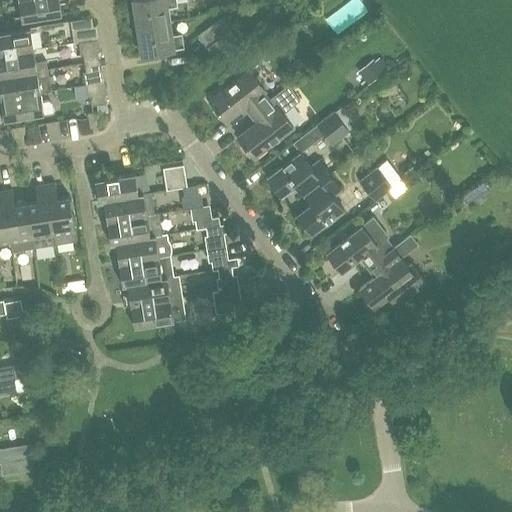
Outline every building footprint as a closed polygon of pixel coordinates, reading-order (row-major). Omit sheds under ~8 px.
[(69,0),(17,0),(21,17),(15,18),(15,21),(62,14),(60,2),(69,0)] [(131,0),(136,26),(169,21),(167,7),(177,6),(175,0),(131,0)] [(97,38),(95,26),(92,26),(90,17),(70,21),(74,42),(97,38)] [(222,17),(197,36),(207,47),(230,29),(222,17)] [(169,21),(136,26),(141,54),(183,47),(181,32),(172,34),(169,21)] [(37,27),(30,28),(0,32),(0,54),(33,49),(30,32),(37,31),(37,27)] [(39,49),(51,48),(50,34),(38,34),(39,49)] [(0,54),(0,76),(47,69),(46,61),(36,62),(33,49),(0,54)] [(97,60),(96,51),(82,53),(84,62),(97,60)] [(372,59),(357,70),(368,84),(390,67),(380,56),(374,60),(372,59)] [(99,68),(97,60),(84,62),(85,71),(99,68)] [(0,76),(0,93),(1,98),(41,92),(51,90),(48,78),(47,69),(0,76)] [(245,107),(251,115),(269,100),(263,93),(265,91),(249,70),(210,100),(226,121),(245,107)] [(288,85),(269,100),(251,115),(257,123),(239,137),(255,158),(294,127),(283,113),(300,101),(288,85)] [(49,101),(42,102),(41,92),(1,98),(4,119),(44,113),(52,112),(52,103),(49,101)] [(105,102),(103,93),(89,96),(91,104),(105,102)] [(341,106),(335,111),(350,130),(353,128),(349,123),(352,120),(341,106)] [(334,110),(316,124),(332,144),(350,130),(335,111),(334,110)] [(98,111),(87,113),(90,127),(100,125),(98,111)] [(299,184),(306,193),(330,175),(318,160),(310,166),(300,152),(269,176),(284,195),(299,184)] [(375,200),(392,187),(402,179),(387,159),(360,180),(375,200)] [(187,186),(183,165),(163,168),(167,189),(182,187),(187,186)] [(94,179),(97,200),(98,200),(99,202),(109,200),(108,199),(139,194),(139,193),(137,193),(134,173),(94,179)] [(306,193),(314,203),(298,215),(313,233),(344,209),(333,196),(342,190),(330,175),(306,193)] [(446,221),(489,190),(482,181),(440,213),(446,221)] [(55,183),(45,184),(55,244),(76,240),(70,196),(58,198),(55,183)] [(38,202),(26,203),(33,247),(55,244),(45,184),(36,186),(38,202)] [(197,186),(187,186),(182,187),(184,195),(198,193),(197,186)] [(12,189),(3,191),(10,240),(12,250),(33,247),(26,203),(15,205),(12,189)] [(0,242),(10,240),(3,191),(0,191),(0,242)] [(103,201),(106,221),(159,213),(159,212),(155,213),(152,192),(143,194),(143,193),(139,193),(139,194),(108,199),(109,200),(99,202),(98,200),(97,200),(98,202),(103,201)] [(106,221),(110,243),(111,242),(111,244),(122,242),(121,241),(151,236),(151,235),(155,234),(155,235),(162,234),(159,213),(106,221)] [(211,218),(195,220),(196,228),(205,227),(210,226),(214,226),(215,226),(219,225),(218,217),(211,218)] [(362,226),(327,252),(341,271),(361,257),(368,266),(387,252),(386,251),(393,247),(393,246),(386,237),(388,236),(374,217),(362,226)] [(221,234),(219,225),(215,226),(214,226),(210,226),(205,227),(207,236),(221,234)] [(375,276),(359,288),(374,307),(390,295),(397,305),(426,283),(412,264),(408,267),(402,258),(401,257),(400,256),(403,254),(417,243),(410,233),(406,236),(393,246),(393,247),(386,251),(387,252),(368,266),(375,276)] [(115,244),(118,263),(170,255),(172,249),(170,243),(168,239),(167,234),(162,234),(155,235),(155,234),(151,235),(151,236),(121,241),(122,242),(111,244),(111,242),(110,243),(110,244),(115,244)] [(60,248),(24,251),(25,261),(61,259),(60,248)] [(118,263),(122,284),(123,284),(123,285),(134,284),(133,282),(162,278),(161,277),(167,275),(167,277),(174,276),(170,255),(118,263)] [(226,268),(225,259),(211,261),(212,270),(218,269),(226,268)] [(489,261),(469,273),(475,284),(496,271),(489,261)] [(233,275),(232,267),(226,268),(218,269),(219,278),(233,275)] [(127,285),(130,305),(182,297),(179,275),(174,276),(167,277),(167,275),(161,277),(162,278),(133,282),(134,284),(123,285),(123,284),(122,284),(122,286),(127,285)] [(63,293),(71,291),(69,281),(61,283),(62,284),(63,293)] [(62,284),(55,285),(56,294),(63,293),(62,284)] [(242,310),(238,288),(211,292),(215,314),(242,310)] [(173,321),(185,319),(182,297),(130,305),(134,327),(173,321)] [(14,365),(0,367),(0,380),(16,378),(14,365)] [(0,394),(18,392),(17,386),(16,378),(0,380),(0,394)] [(38,381),(24,381),(24,398),(38,398),(38,381)] [(32,444),(0,448),(0,462),(28,457),(28,456),(34,456),(32,444)] [(30,470),(28,457),(0,462),(2,474),(30,470)]
